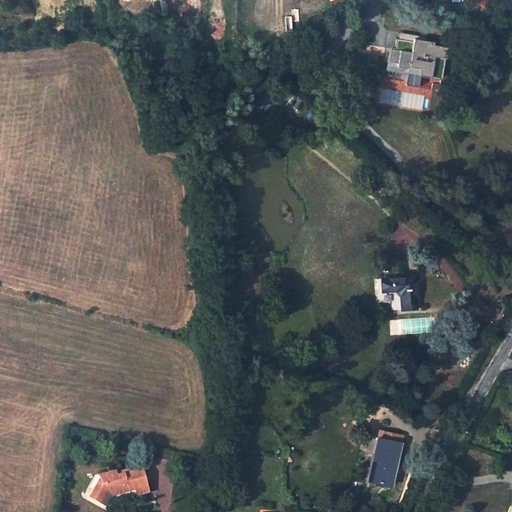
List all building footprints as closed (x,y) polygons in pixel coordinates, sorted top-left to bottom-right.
[(433,43),(433,40),(426,39),(427,36),(399,32),(397,38),(396,38),(394,47),(389,47),(385,69),(407,73),(405,85),(419,87),(420,76),(442,80),(445,58),(447,59),(449,45),(433,43)] [(290,90),(270,71),(267,76),(287,94),(290,90)] [(305,102),(291,90),(290,90),(287,94),(283,97),(297,110),(305,102)] [(417,277),(381,279),(382,293),(396,292),(401,296),(401,312),(418,311),(417,277)] [(392,487),(404,435),(380,430),(379,437),(376,436),(365,480),(392,487)] [(122,495),(138,491),(140,497),(150,494),(143,469),(124,474),(126,477),(118,479),(117,476),(116,474),(103,478),(105,486),(98,487),(91,499),(102,505),(106,503),(112,495),(121,493),(122,495)] [(108,508),(115,497),(122,495),(121,493),(112,495),(106,503),(102,505),(108,508)]
